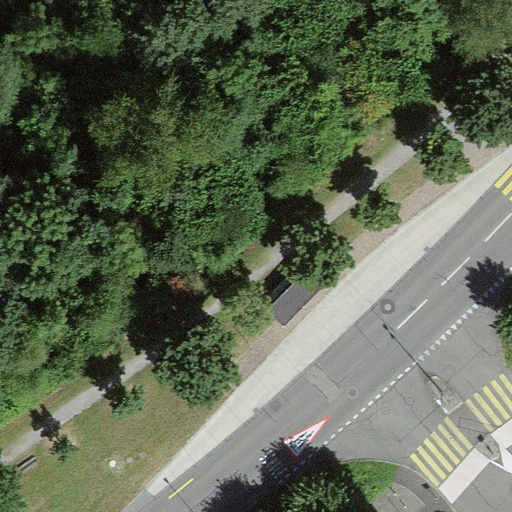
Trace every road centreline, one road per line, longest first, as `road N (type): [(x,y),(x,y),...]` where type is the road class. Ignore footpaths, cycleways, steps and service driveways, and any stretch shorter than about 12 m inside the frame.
road 1 (primary): [(389,339),(193,511)]
road 2 (primary): [(511,215),(389,339)]
road 3 (residential): [(389,339),(511,459)]
